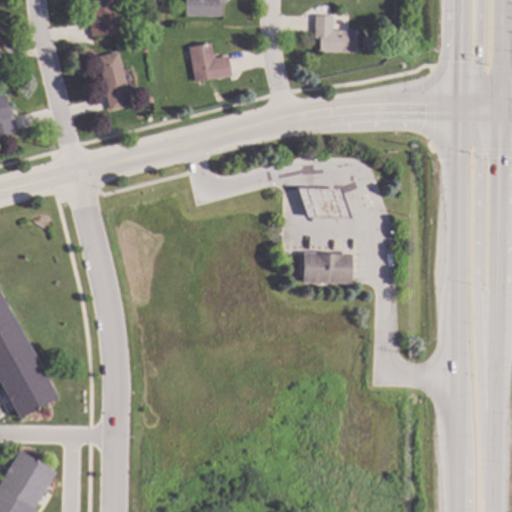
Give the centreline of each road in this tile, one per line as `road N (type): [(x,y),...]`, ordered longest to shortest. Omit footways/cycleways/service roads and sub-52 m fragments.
road 1 (residential): [(453,110),(279,121),(0,186)]
road 2 (primary): [(489,503),(500,111)]
road 3 (primary): [(489,474),(475,291),(478,143),(453,110)]
road 4 (residential): [(73,170),(113,332),(114,511)]
road 5 (primary): [(454,216),(454,511)]
road 6 (residential): [(73,170),(27,0)]
road 7 (residential): [(259,0),(279,121)]
